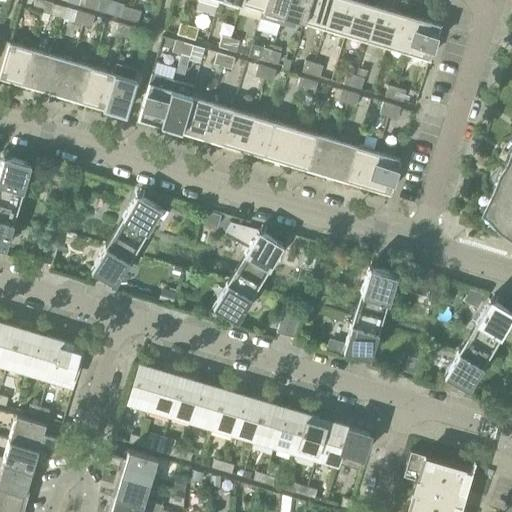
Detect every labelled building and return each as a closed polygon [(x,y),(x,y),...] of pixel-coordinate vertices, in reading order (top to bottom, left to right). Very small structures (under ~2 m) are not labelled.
[(34,0),(32,8),(41,11),(43,0),(34,0)] [(53,2),(44,0),(43,0),(41,11),(49,13),(53,2)] [(98,0),(88,0),(87,6),(95,9),(98,0)] [(279,23),(282,13),(286,0),(263,0),(261,7),(259,17),(279,23)] [(286,0),(282,13),(279,23),(295,28),(297,18),(303,20),(308,0),(286,0)] [(308,0),(303,20),(324,26),(331,0),(308,0)] [(354,0),(331,0),(324,26),(345,32),(354,0)] [(375,4),(361,0),(354,0),(345,32),(365,38),(375,4)] [(396,11),(375,4),(365,38),(386,45),(396,11)] [(120,16),(128,19),(132,8),(123,5),(120,16)] [(140,10),(132,8),(128,19),(137,21),(140,10)] [(85,12),(76,10),(73,21),(82,23),(85,12)] [(396,11),(386,45),(407,51),(417,17),(396,11)] [(94,15),(85,12),(82,23),(91,26),(94,15)] [(439,23),(417,17),(407,51),(428,57),(439,23)] [(114,33),(123,36),(127,25),(118,22),(114,33)] [(185,36),(189,25),(180,22),(177,33),(185,36)] [(135,27),(127,25),(123,36),(132,38),(135,27)] [(197,27),(189,25),(185,36),(194,39),(197,27)] [(227,48),(230,37),(221,35),(218,46),(227,48)] [(239,39),(230,37),(227,48),(235,51),(239,39)] [(172,50),(180,53),(184,42),(175,39),(172,50)] [(0,68),(0,75),(20,81),(30,47),(8,41),(0,68)] [(192,44),(184,42),(180,53),(189,56),(192,44)] [(51,53),(30,47),(20,81),(40,87),(51,53)] [(259,58),(268,61),(271,49),(263,47),(259,58)] [(280,52),(271,49),(268,61),(277,63),(280,52)] [(213,63),(222,65),(225,54),(216,51),(213,63)] [(71,60),(51,53),(40,87),(61,94),(71,60)] [(234,57),(225,54),(222,65),(230,68),(234,57)] [(301,70),(310,73),(313,62),(305,59),(301,70)] [(92,66),(71,60),(61,94),(82,100),(92,66)] [(116,62),(113,72),(102,106),(124,112),(137,68),(116,62)] [(313,62),(310,73),(319,76),(322,65),(313,62)] [(343,83),(351,86),(355,74),(358,65),(349,62),(346,72),(343,83)] [(254,75),(263,77),(266,67),(258,64),(254,75)] [(113,72),(92,66),(82,100),(102,106),(113,72)] [(275,69),(266,67),(263,77),(272,80),(275,69)] [(355,74),(351,86),(360,88),(363,77),(365,77),(367,69),(358,67),(355,74)] [(170,89),(173,79),(151,72),(148,82),(138,116),(159,123),(170,89)] [(296,87),(305,90),(308,79),(299,76),(296,87)] [(159,123),(180,129),(190,95),(193,85),(173,79),(170,89),(159,123)] [(317,81),(308,79),(305,90),(314,93),(317,81)] [(384,95),(393,98),(396,86),(387,84),(384,95)] [(405,89),(396,86),(393,98),(401,100),(405,89)] [(338,100),(346,102),(350,91),(341,89),(338,100)] [(358,94),(350,91),(346,102),(355,105),(358,94)] [(180,129),(201,135),(211,101),(190,95),(180,129)] [(232,107),(211,101),(201,135),(221,141),(232,107)] [(391,103),(382,101),(379,112),(388,115),(391,103)] [(400,106),(391,103),(388,115),(394,117),(396,117),(400,106)] [(242,148),(252,114),(232,107),(221,141),(242,148)] [(273,120),(252,114),(242,148),(263,154),(273,120)] [(263,154),(284,160),(294,126),(273,120),(263,154)] [(284,160),(305,166),(315,132),(294,126),(284,160)] [(336,138),(315,132),(305,166),(325,172),(336,138)] [(325,172),(346,179),(356,145),(336,138),(325,172)] [(377,151),(356,145),(346,179),(367,185),(377,151)] [(377,151),(367,185),(388,191),(399,157),(377,151)] [(3,155),(0,163),(0,200),(17,205),(30,163),(5,155),(3,155)] [(496,189),(485,209),(498,219),(502,226),(511,232),(511,155),(508,162),(502,169),(501,178),(496,189)] [(136,192),(113,231),(137,245),(160,207),(139,194),(136,192)] [(0,200),(0,247),(0,248),(4,249),(17,205),(0,200)] [(203,209),(201,218),(217,227),(220,214),(203,209)] [(249,243),(235,267),(259,281),(282,243),(260,230),(258,229),(230,221),(224,230),(225,231),(225,230),(249,243)] [(113,231),(104,245),(90,269),(110,282),(114,284),(137,245),(113,231)] [(58,240),(43,236),(36,258),(51,262),(58,240)] [(336,248),(326,245),(324,253),(333,256),(336,248)] [(368,264),(355,306),(382,314),(395,272),(369,264),(368,264)] [(235,267),(226,282),(212,306),(236,321),(259,281),(235,267)] [(433,286),(429,299),(437,301),(441,288),(433,286)] [(161,288),(158,299),(171,303),(175,292),(161,288)] [(486,293),(469,288),(463,298),(478,306),(486,293)] [(474,322),(466,336),(490,351),(499,337),(511,313),(511,311),(509,310),(495,301),(494,301),(492,299),(490,298),(489,298),(486,302),(474,322)] [(294,335),(301,309),(283,304),(276,330),(294,335)] [(369,358),(377,331),(382,314),(355,306),(342,350),(366,357),(369,358)] [(0,320),(0,361),(6,364),(18,326),(0,320)] [(6,364),(27,370),(38,332),(18,326),(6,364)] [(38,332),(27,370),(48,376),(59,338),(38,332)] [(466,336),(458,351),(443,375),(446,377),(452,381),(455,383),(461,386),(462,386),(464,388),(465,388),(466,389),(467,390),(468,388),(469,386),(482,365),(490,351),(466,336)] [(48,376),(70,383),(81,345),(59,338),(48,376)] [(408,355),(403,370),(414,373),(418,358),(408,355)] [(128,398),(150,405),(161,369),(139,362),(128,398)] [(150,405),(170,411),(181,375),(161,369),(150,405)] [(170,411),(191,418),(202,381),(181,375),(170,411)] [(191,418),(212,424),(223,387),(202,381),(191,418)] [(212,424),(232,430),(243,394),(223,387),(212,424)] [(232,430),(254,437),(264,400),(243,394),(232,430)] [(254,437),(274,443),(285,406),(264,400),(254,437)] [(27,410),(37,414),(39,405),(29,403),(27,410)] [(39,405),(37,414),(46,416),(49,408),(39,405)] [(274,443),(295,449),(306,413),(285,406),(274,443)] [(326,419),(306,413),(295,449),(316,455),(326,419)] [(15,414),(8,438),(37,447),(42,432),(58,437),(59,436),(58,435),(61,427),(15,414)] [(316,455),(336,462),(347,426),(346,425),(326,419),(316,455)] [(369,432),(347,426),(336,462),(358,468),(369,432)] [(128,441),(138,444),(141,436),(131,433),(128,441)] [(159,450),(163,436),(156,434),(152,448),(159,450)] [(150,439),(141,436),(138,444),(148,447),(150,439)] [(163,436),(159,450),(165,453),(170,438),(163,436)] [(2,456),(0,455),(0,463),(1,461),(31,470),(37,447),(8,438),(2,456)] [(124,457),(119,471),(149,480),(156,456),(111,443),(108,450),(107,450),(107,452),(124,457)] [(170,454),(180,457),(182,449),(172,446),(170,454)] [(192,451),(182,449),(180,457),(189,459),(192,451)] [(413,490),(407,511),(450,511),(453,501),(459,502),(462,489),(457,487),(464,465),(409,449),(402,474),(414,477),(410,489),(413,490)] [(211,466),(221,469),(223,461),(214,458),(211,466)] [(0,485),(24,492),(31,470),(1,461),(0,463),(0,485)] [(233,464),(223,461),(221,469),(231,472),(233,464)] [(202,472),(191,468),(189,478),(200,481),(202,472)] [(143,499),(149,480),(119,471),(112,494),(142,503),(143,499)] [(253,479),(263,482),(265,474),(255,471),(253,479)] [(265,474),(263,482),(272,485),(275,477),(265,474)] [(183,490),(186,478),(176,475),(173,487),(183,490)] [(211,475),(210,485),(219,486),(220,475),(211,475)] [(294,491),(304,494),(307,486),(297,483),(294,491)] [(0,510),(5,511),(17,511),(24,492),(0,485),(0,510)] [(316,489),(307,486),(304,494),(314,497),(316,489)] [(183,491),(176,489),(173,499),(180,502),(183,491)] [(112,494),(107,511),(139,511),(141,507),(151,510),(153,502),(143,499),(142,503),(112,494)] [(353,500),(343,497),(340,505),(350,508),(353,500)] [(153,502),(151,510),(156,511),(160,511),(163,505),(153,502)]
